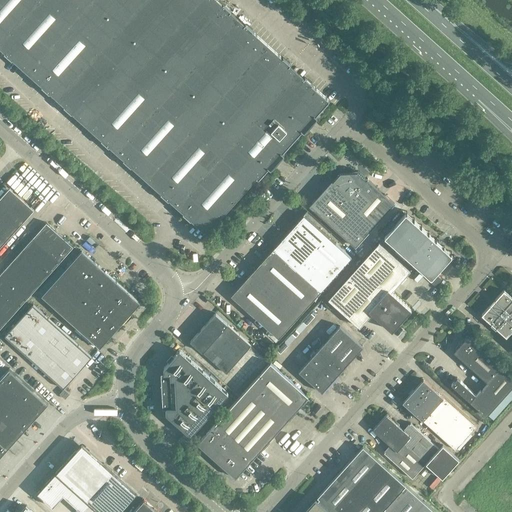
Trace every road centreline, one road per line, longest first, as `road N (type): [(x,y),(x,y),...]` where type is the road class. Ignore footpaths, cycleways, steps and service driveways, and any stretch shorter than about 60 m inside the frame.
road 1 (unclassified): [(270,511),(496,255)]
road 2 (unclassified): [(173,295),(206,279),(347,122)]
road 3 (tertiary): [(173,295),(164,273),(0,124)]
road 4 (unclassified): [(496,255),(347,122)]
road 5 (tertiary): [(0,497),(64,424),(126,404)]
road 6 (tertiary): [(226,511),(149,443),(126,404)]
road 7 (trunk): [(376,0),(485,98)]
road 8 (unclassified): [(255,0),(359,98)]
road 9 (trunk): [(511,86),(415,0)]
road 10 (tertiary): [(126,404),(130,363),(173,295)]
